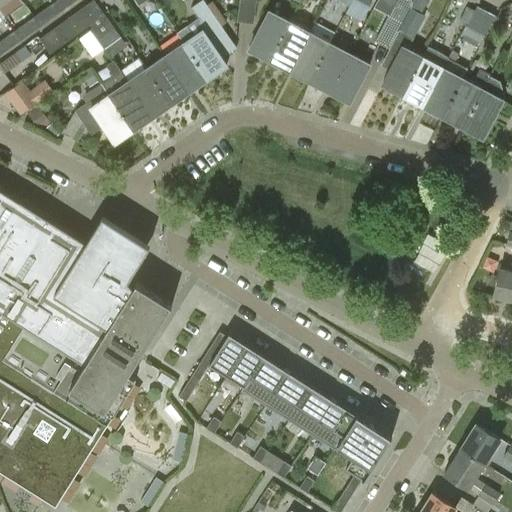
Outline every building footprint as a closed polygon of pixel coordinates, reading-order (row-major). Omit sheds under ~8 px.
[(0,0),(0,9),(5,16),(15,8),(9,0),(0,0)] [(105,14),(94,0),(93,0),(40,39),(51,53),(105,14)] [(57,0),(53,3),(59,13),(76,0),(57,0)] [(203,29),(194,35),(186,25),(177,32),(185,42),(184,42),(208,77),(227,63),(222,57),(237,47),(204,0),(200,0),(192,6),(207,27),(204,30),(203,29)] [(240,0),(237,21),(253,23),(256,0),(240,0)] [(351,0),(325,0),(325,2),(345,12),(347,9),(351,0)] [(351,0),(347,9),(355,13),(361,16),(364,10),(367,11),(372,0),(351,0)] [(412,7),(413,6),(402,0),(398,8),(395,7),(387,22),(386,22),(375,44),(388,50),(412,7)] [(412,7),(388,50),(381,65),(390,69),(383,83),(403,93),(423,56),(404,46),(406,43),(410,45),(426,15),(421,13),(427,0),(413,0),(413,6),(412,7)] [(53,3),(34,17),(40,26),(59,13),(53,3)] [(495,15),(477,5),(475,10),(468,6),(460,21),(466,24),(459,37),(478,47),(495,15)] [(270,58),(290,21),(269,10),(249,48),(270,58)] [(34,17),(14,31),(21,40),(40,26),(34,17)] [(91,28),(103,48),(120,37),(108,17),(91,28)] [(290,21),(270,58),(290,69),(310,32),(290,21)] [(313,33),(310,32),(290,69),(310,80),(330,42),(335,32),(318,23),(313,33)] [(21,40),(14,31),(0,41),(0,52),(2,54),(21,40)] [(184,42),(166,55),(189,90),(208,77),(184,42)] [(330,42),(310,80),(330,90),(350,53),(330,42)] [(428,46),(423,56),(403,93),(423,104),(448,57),(428,46)] [(370,64),(350,53),(330,90),(350,101),(370,64)] [(166,55),(147,68),(171,102),(189,90),(166,55)] [(147,68),(140,57),(121,70),(152,115),(171,102),(147,68)] [(468,68),(448,57),(423,104),(443,115),(463,77),(468,68)] [(152,115),(121,70),(120,70),(114,60),(106,65),(113,75),(101,82),(133,128),(152,115)] [(463,77),(443,115),(463,125),(490,75),(491,73),(480,67),(472,82),(463,77)] [(501,80),(490,75),(463,125),(483,136),(503,99),(505,96),(501,80)] [(6,93),(21,114),(38,101),(24,80),(6,93)] [(82,95),(87,103),(78,109),(92,130),(103,122),(116,141),(133,128),(101,82),(82,95)] [(52,122),(39,104),(28,112),(40,130),(52,122)] [(116,264),(91,235),(87,241),(0,186),(0,307),(17,319),(0,346),(0,471),(57,507),(123,401),(136,380),(128,375),(172,304),(136,281),(134,286),(128,279),(122,272),(125,267),(116,263),(116,264)] [(511,269),(501,267),(494,296),(511,300),(511,231),(509,231),(506,245),(511,246),(511,269)] [(220,331),(213,342),(220,347),(227,336),(220,331)] [(229,367),(243,340),(230,332),(227,336),(220,347),(213,357),(229,367)] [(247,377),(264,351),(243,340),(229,367),(247,377)] [(213,342),(207,353),(213,357),(220,347),(213,342)] [(268,401),(289,367),(264,351),(244,386),(268,401)] [(207,353),(200,364),(207,368),(209,364),(213,357),(207,353)] [(200,364),(193,374),(200,379),(207,368),(200,364)] [(293,416),(314,382),(289,367),(269,401),(293,416)] [(193,374),(186,385),(193,389),(200,379),(193,374)] [(314,430),(336,395),(314,382),(293,417),(314,430)] [(186,385),(179,396),(186,400),(193,389),(186,385)] [(336,444),(356,408),(336,395),(315,430),(336,444)] [(346,467),(355,473),(363,477),(365,479),(392,436),(357,413),(337,446),(353,456),(346,467)] [(213,432),(221,419),(214,414),(205,428),(213,432)] [(460,447),(484,462),(500,437),(476,422),(460,447)] [(235,445),(243,433),(236,428),(228,441),(235,445)] [(172,459),(181,462),(188,434),(179,431),(172,459)] [(253,454),(259,443),(245,434),(238,445),(253,454)] [(260,461),(268,448),(261,442),(253,456),(260,461)] [(511,444),(503,456),(511,461),(511,444)] [(484,462),(460,447),(445,473),(469,488),(469,487),(479,493),(478,495),(493,504),(500,492),(475,477),(484,462)] [(276,471),(284,474),(292,461),(285,456),(276,471)] [(306,490),(314,477),(306,472),(298,485),(306,490)] [(355,473),(348,484),(355,489),(363,477),(355,473)] [(140,501),(148,506),(164,482),(156,477),(140,501)] [(348,484),(341,496),(348,501),(355,489),(348,484)] [(419,511),(451,511),(456,505),(433,491),(419,511)] [(333,508),(339,511),(340,511),(348,501),(341,496),(333,508)]
